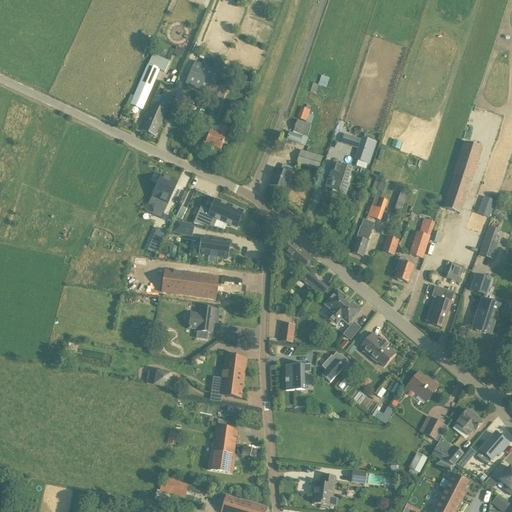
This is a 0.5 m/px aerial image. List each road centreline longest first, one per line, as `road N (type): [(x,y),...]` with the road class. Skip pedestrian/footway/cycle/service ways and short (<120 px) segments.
road 1 (unclassified): [(511,428),(269,215)]
road 2 (unclassified): [(269,215),(246,194),(0,79)]
road 3 (unclassified): [(276,511),(261,351),(269,215)]
